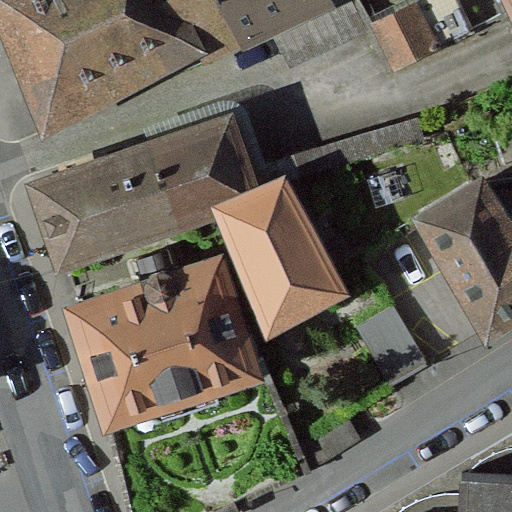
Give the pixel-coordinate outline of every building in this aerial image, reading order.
[(0,0),(0,12),(53,128),(205,59),(178,0),(0,0)] [(224,0),(178,0),(205,59),(211,68),(251,47),(224,0)] [(341,0),(224,0),(251,47),(342,0),(341,0)] [(402,73),(485,34),(468,0),(428,0),(429,2),(380,25),(402,73)] [(511,0),(468,0),(485,34),(511,19),(511,0)] [(357,8),(288,41),(300,66),(369,33),(357,8)] [(307,163),(264,183),(242,114),(37,181),(65,266),(239,209),(292,318),(365,282),(307,163)] [(511,172),(510,169),(427,222),(496,331),(511,320),(511,172)] [(209,261),(78,306),(116,419),(248,374),(209,261)] [(400,301),(369,318),(403,378),(434,361),(400,301)] [(511,511),(511,442),(387,511),(511,511)]
